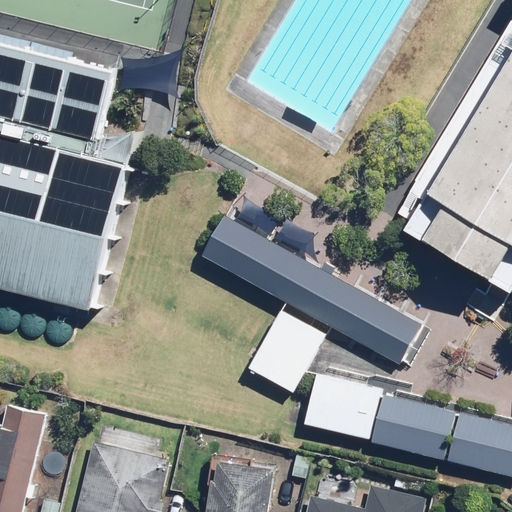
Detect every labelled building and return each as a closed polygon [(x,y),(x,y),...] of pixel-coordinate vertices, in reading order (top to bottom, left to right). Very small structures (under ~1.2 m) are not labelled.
[(0,285),(30,293),(104,311),(142,157),(105,148),(125,67),(0,36),(0,285)] [(511,68),(416,229),(511,286),(511,68)] [(430,326),(219,207),(194,251),(405,370),(430,326)] [(22,306),(20,303),(16,300),(12,299),(8,299),(4,300),(1,302),(0,303),(0,318),(2,321),(6,323),(10,324),(14,323),(18,322),(21,318),(23,315),(23,310),(22,306)] [(47,313),(44,309),(41,307),(37,306),(33,306),(30,307),(27,309),(24,313),(23,316),(24,320),(25,324),(28,327),(31,329),(35,330),(39,329),(43,328),(46,325),(47,321),(48,317),(47,313)] [(73,319),(71,315),(67,312),(63,311),(59,311),(55,312),(52,315),(50,318),(48,322),(49,326),(50,330),(53,333),(56,336),(61,336),(65,336),(69,334),(72,331),(74,327),(74,323),(73,319)] [(331,340),(281,312),(248,370),(298,398),(331,340)] [(511,419),(322,375),(311,423),(511,470),(511,419)] [(0,511),(27,511),(47,407),(11,400),(0,457),(0,511)] [(111,444),(98,441),(81,511),(167,511),(170,502),(164,500),(173,458),(150,453),(154,434),(115,425),(111,444)] [(320,453),(302,447),(292,477),(310,483),(320,453)] [(275,511),(279,464),(221,460),(216,511),(275,511)] [(372,507),(313,497),(311,511),(426,511),(429,496),(375,487),(372,507)] [(63,511),(67,500),(48,494),(43,511),(63,511)]
